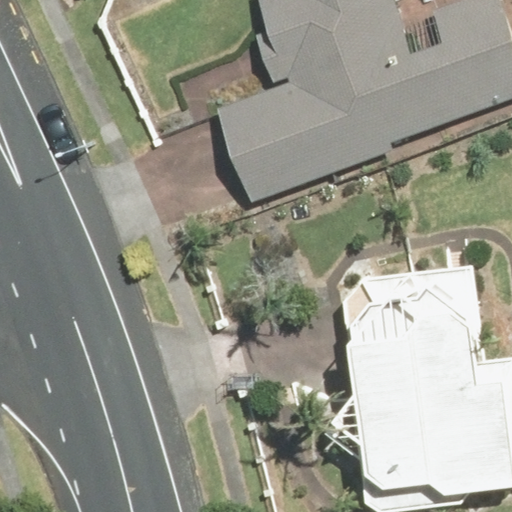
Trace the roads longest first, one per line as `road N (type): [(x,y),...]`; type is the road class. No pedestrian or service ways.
road 1 (tertiary): [(53,246),(146,511)]
road 2 (tertiary): [(0,132),(53,246)]
